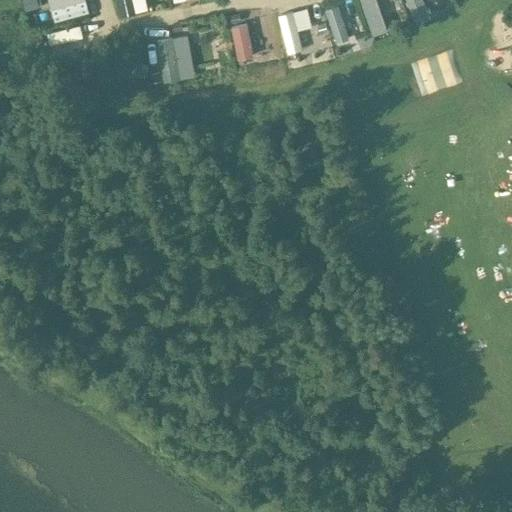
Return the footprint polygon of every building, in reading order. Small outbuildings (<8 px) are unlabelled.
[(50,0),(54,20),(90,13),(87,0),(50,0)] [(119,0),(124,16),(151,8),(148,0),(119,0)] [(362,0),(375,35),(391,29),(380,0),(362,0)] [(448,5),(446,0),(409,0),(415,17),(448,5)] [(328,6),(338,41),(352,37),(342,3),(328,6)] [(288,53),(305,49),(300,30),(314,26),(309,6),(278,14),(288,53)] [(233,25),(238,58),(256,56),(251,22),(233,25)] [(324,22),(317,25),(319,33),(327,31),(324,22)] [(163,80),(195,76),(190,34),(158,37),(163,80)]
